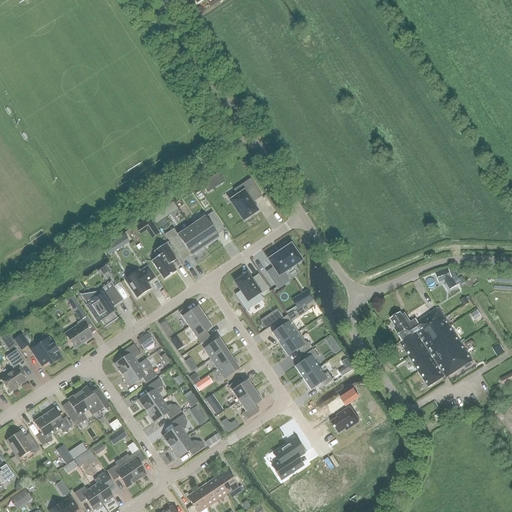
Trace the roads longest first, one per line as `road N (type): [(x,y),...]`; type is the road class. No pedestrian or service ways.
road 1 (residential): [(164,476),(281,400),(206,281)]
road 2 (residential): [(301,217),(160,0)]
road 3 (tertiary): [(358,298),(350,326),(414,440),(410,477),(382,511)]
road 4 (tertiary): [(511,261),(445,262),(358,298)]
road 5 (residential): [(92,370),(98,354),(206,281)]
road 6 (residential): [(92,370),(164,476)]
